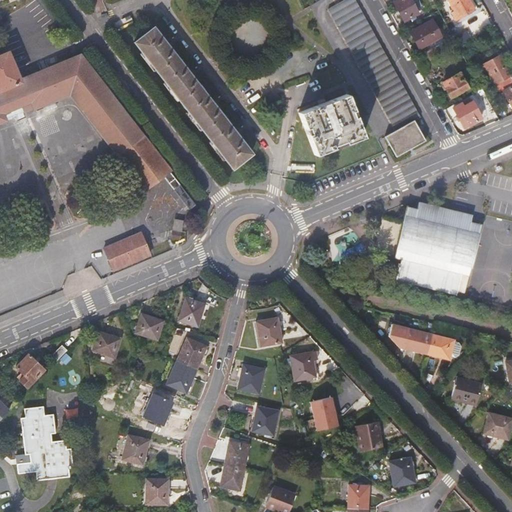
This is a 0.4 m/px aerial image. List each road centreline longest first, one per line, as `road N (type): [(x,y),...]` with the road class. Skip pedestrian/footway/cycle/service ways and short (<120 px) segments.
road 1 (residential): [(281,268),(466,465)]
road 2 (residential): [(65,0),(226,212)]
road 3 (residential): [(245,280),(198,448),(209,511)]
road 4 (residential): [(215,255),(0,346)]
road 5 (residential): [(288,223),(457,154)]
road 6 (residential): [(372,0),(457,154)]
